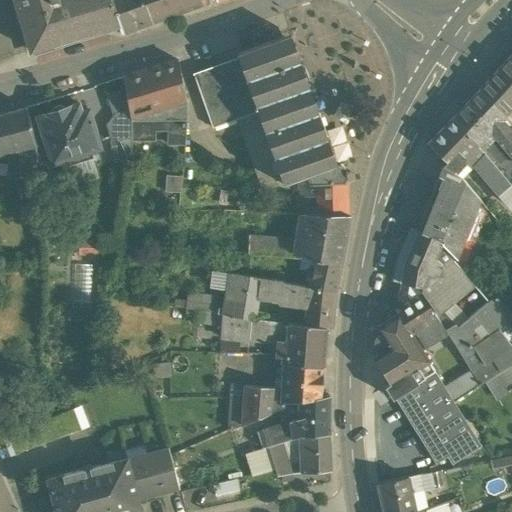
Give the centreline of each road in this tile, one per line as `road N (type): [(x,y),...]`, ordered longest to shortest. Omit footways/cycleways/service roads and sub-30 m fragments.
road 1 (secondary): [(357,495),(350,357),(358,295),(379,189),(441,60)]
road 2 (residential): [(279,0),(0,83)]
